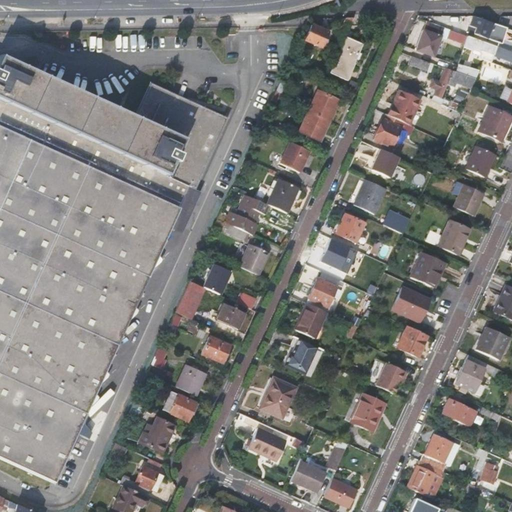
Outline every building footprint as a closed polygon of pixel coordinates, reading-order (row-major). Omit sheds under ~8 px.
[(501,27),(471,16),(468,24),(475,27),(472,33),(496,42),(501,27)] [(352,17),(345,17),(340,30),(336,28),(329,45),(338,49),(344,37),(352,17)] [(459,33),(425,21),(416,50),(432,55),(438,38),(455,44),(459,33)] [(475,27),(468,24),(466,31),(472,33),(475,27)] [(319,46),(326,32),(310,25),(303,39),(319,46)] [(459,33),(455,44),(462,47),(466,36),(459,33)] [(511,52),(466,36),(462,47),(470,49),(471,46),(511,61),(511,52)] [(344,37),(338,49),(328,72),(346,80),(353,63),(352,63),(360,44),(344,37)] [(429,63),(411,56),(408,64),(427,71),(429,63)] [(0,460),(51,483),(67,449),(185,187),(192,191),(223,120),(149,85),(133,120),(0,57),(0,460)] [(474,79),(478,70),(458,64),(455,72),(474,79)] [(435,89),(431,100),(438,103),(451,71),(444,68),(438,82),(432,80),(430,87),(435,89)] [(502,73),(487,68),(483,77),(499,83),(502,73)] [(466,86),(470,88),(474,79),(455,72),(453,77),(467,83),(466,86)] [(388,117),(400,122),(407,125),(417,100),(396,91),(392,101),(395,102),(388,117)] [(307,112),(328,121),(337,101),(316,92),(307,112)] [(392,101),(385,115),(388,117),(395,102),(392,101)] [(437,112),(455,120),(458,112),(440,104),(437,112)] [(500,139),(511,115),(489,105),(478,129),(500,139)] [(318,142),(328,121),(307,112),(297,132),(318,142)] [(385,115),(373,140),(391,148),(400,128),(398,127),(400,122),(388,117),(385,115)] [(298,173),(308,152),(288,143),(278,164),(298,173)] [(483,176),(494,153),(475,145),(465,167),(483,176)] [(397,158),(378,150),(369,170),(387,179),(397,158)] [(266,205),(285,214),(289,205),(296,189),(275,180),(264,205),(266,205)] [(384,189),(364,180),(353,204),(372,214),(384,189)] [(471,215),(482,192),(463,183),(452,206),(471,215)] [(185,187),(67,449),(73,452),(192,191),(185,187)] [(296,189),(289,205),(292,207),(299,191),(296,189)] [(247,234),(250,235),(255,224),(251,222),(256,212),(262,214),(266,205),(264,205),(242,195),(233,215),(228,212),(226,216),(218,213),(215,220),(229,226),(247,234)] [(354,242),(363,223),(342,214),(333,233),(354,242)] [(394,214),(387,228),(401,234),(408,220),(394,214)] [(456,254),(467,228),(447,220),(436,245),(456,254)] [(244,241),(247,234),(229,226),(226,233),(244,241)] [(352,250),(332,240),(329,247),(325,245),(318,261),(342,272),(352,250)] [(238,267),(257,276),(268,253),(248,245),(238,267)] [(430,269),(436,271),(441,260),(421,251),(409,276),(424,283),(430,269)] [(204,280),(220,288),(228,271),(208,262),(205,268),(209,270),(204,280)] [(429,285),(436,271),(430,269),(424,283),(429,285)] [(304,293),(300,302),(304,304),(322,312),(333,287),(315,279),(308,295),(304,293)] [(181,316),(188,319),(203,288),(188,281),(173,312),(181,316)] [(417,321),(428,298),(401,286),(391,309),(417,321)] [(511,319),(511,288),(507,286),(495,311),(511,319)] [(238,305),(250,310),(253,303),(242,298),(238,305)] [(313,339),(325,313),(322,312),(304,304),(301,311),(302,312),(294,330),(313,339)] [(236,330),(243,313),(229,307),(227,311),(223,309),(218,321),(236,330)] [(176,325),(181,316),(173,312),(169,322),(176,325)] [(416,357),(426,336),(405,327),(395,348),(416,357)] [(498,361),(509,338),(487,328),(476,350),(498,361)] [(220,364),(228,346),(208,337),(200,355),(220,364)] [(318,349),(297,339),(290,355),(287,354),(282,366),(305,376),(318,349)] [(163,351),(165,346),(159,343),(150,363),(160,368),(165,360),(162,358),(165,351),(163,351)] [(335,356),(340,359),(347,346),(341,343),(335,356)] [(497,369),(468,355),(455,383),(480,395),(484,387),(477,383),(483,369),(495,375),(497,369)] [(374,386),(392,394),(403,371),(384,363),(374,386)] [(173,386),(192,396),(203,373),(184,365),(173,386)] [(280,419),(294,390),(272,380),(267,391),(268,392),(260,410),(280,419)] [(185,422),(193,403),(170,393),(162,411),(185,422)] [(468,401),(452,393),(442,416),(467,428),(474,411),(465,407),(468,401)] [(373,427),(383,403),(362,394),(352,417),(373,427)] [(339,408),(342,401),(334,396),(330,404),(339,408)] [(135,419),(140,407),(132,403),(127,415),(135,419)] [(499,420),(501,416),(481,407),(480,411),(499,420)] [(160,452),(172,426),(155,419),(147,435),(142,433),(138,442),(160,452)] [(298,425),(292,438),(305,443),(310,430),(298,425)] [(262,453),(264,454),(271,442),(282,449),(285,442),(256,429),(247,449),(261,455),(262,453)] [(421,455),(418,461),(442,472),(445,465),(442,464),(451,443),(433,435),(423,455),(421,455)] [(305,443),(292,438),(291,441),(305,448),(306,444),(305,443)] [(264,454),(277,460),(282,449),(271,442),(264,454)] [(114,443),(107,458),(117,462),(124,447),(114,443)] [(336,468),(344,450),(335,446),(327,464),(336,468)] [(484,465),(488,452),(477,448),(474,454),(481,457),(479,463),(484,465)] [(264,454),(263,456),(276,462),(277,460),(264,454)] [(159,467),(161,464),(148,458),(147,461),(159,467)] [(418,461),(406,488),(423,496),(433,474),(440,477),(442,472),(418,461)] [(299,462),(290,481),(315,493),(324,474),(299,462)] [(476,487),(484,465),(479,463),(469,484),(476,487)] [(122,486),(144,497),(148,490),(153,492),(161,476),(155,472),(141,466),(133,483),(125,479),(122,486)] [(480,480),(485,482),(489,469),(484,467),(480,480)] [(489,469),(485,482),(492,484),(496,472),(489,469)] [(330,481),(323,497),(348,509),(355,493),(330,481)] [(139,507),(144,497),(122,486),(110,509),(117,511),(127,511),(132,504),(139,507)] [(435,511),(436,510),(414,499),(407,511),(435,511)]
